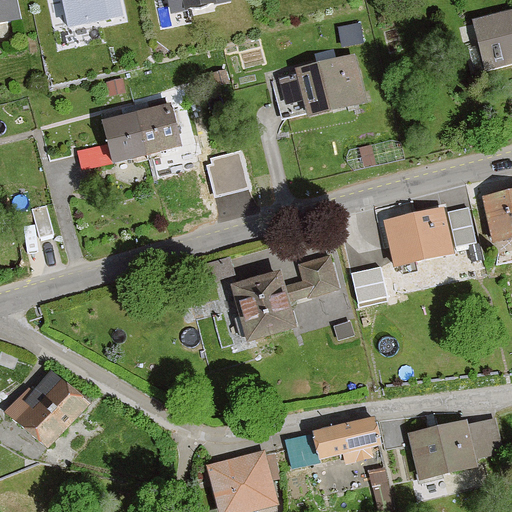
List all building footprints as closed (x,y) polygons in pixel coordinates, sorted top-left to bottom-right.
[(0,0),(0,22),(12,21),(21,19),(17,0),(0,0)] [(61,0),(67,27),(123,16),(119,0),(61,0)] [(166,0),(170,14),(231,1),(231,0),(166,0)] [(511,10),(473,20),(485,69),(511,62),(511,10)] [(362,45),(358,24),(337,28),(341,48),(362,45)] [(296,75),(273,80),(282,119),(288,118),(307,113),(308,118),(369,103),(357,53),(337,58),(294,68),(296,75)] [(229,83),(226,70),(211,74),(215,87),(229,83)] [(125,91),(122,78),(107,81),(111,94),(125,91)] [(146,110),(136,112),(147,154),(180,146),(169,104),(146,110)] [(147,154),(136,112),(129,114),(102,120),(108,142),(113,163),(147,154)] [(213,166),(207,168),(214,198),(253,189),(250,179),(243,150),(211,158),(213,166)] [(511,191),(483,197),(493,241),(511,237),(511,191)] [(46,206),(31,210),(35,224),(39,238),(54,234),(46,206)] [(443,208),(384,220),(394,264),(452,251),(443,208)] [(469,208),(449,213),(457,247),(477,243),(469,208)] [(280,270),(230,285),(239,313),(247,342),(293,329),(298,328),(290,302),(307,297),(308,299),(340,289),(330,255),(298,265),(303,282),(285,287),(280,270)] [(387,296),(380,268),(352,274),(359,303),(387,296)] [(354,336),(351,322),(334,326),(337,340),(354,336)] [(62,379),(52,371),(35,389),(30,385),(7,410),(17,420),(48,448),(89,403),(62,379)] [(375,417),(312,431),(313,435),(319,462),(345,456),(347,463),(373,457),(371,448),(382,446),(375,417)] [(467,419),(408,433),(420,482),(479,468),(477,459),(469,427),(467,419)] [(496,420),(469,427),(477,459),(503,453),(496,420)] [(313,435),(286,441),(292,468),(311,464),(319,462),(313,435)] [(264,452),(207,466),(219,511),(249,511),(278,505),(272,482),(280,481),(273,454),(265,456),(264,452)] [(389,487),(385,468),(370,472),(379,510),(394,507),(389,487)]
